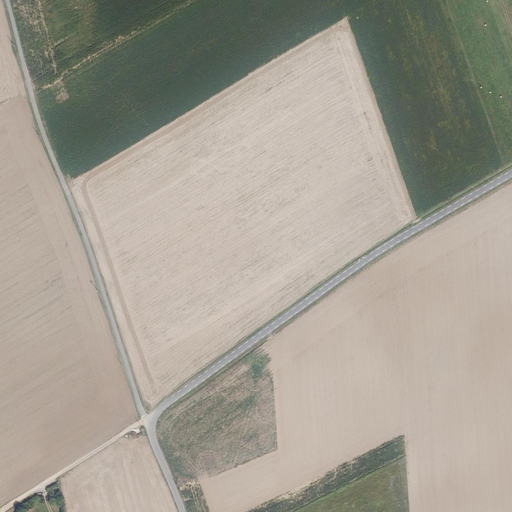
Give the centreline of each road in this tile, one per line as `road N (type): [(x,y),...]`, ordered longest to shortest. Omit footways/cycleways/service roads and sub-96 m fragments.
road 1 (unclassified): [(146,421),(40,125),(7,0)]
road 2 (unclassified): [(511,172),(356,265),(146,421)]
road 3 (track): [(146,421),(0,510)]
